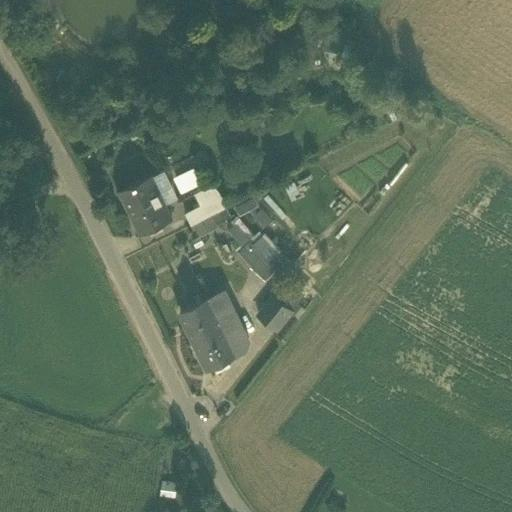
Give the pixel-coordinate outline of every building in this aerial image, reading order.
[(122,189),(142,231),(171,217),(151,176),(122,189)] [(186,210),(193,224),(230,206),(208,182),(193,189),(199,203),(186,210)] [(241,214),(252,207),(263,224),(272,218),(256,193),(236,206),(241,214)] [(241,216),(257,235),(265,228),(250,209),(241,216)] [(240,217),(228,227),(243,244),(255,234),(240,217)] [(241,252),(268,279),(292,256),(264,229),(241,252)] [(272,298),(289,312),(296,303),(279,289),(272,298)] [(226,332),(242,325),(225,290),(222,291),(229,307),(216,313),(226,332)] [(188,326),(208,367),(245,349),(248,338),(242,325),(226,332),(216,313),(229,307),(222,291),(180,311),(187,326),(188,326)] [(258,315),(276,329),(290,312),(289,312),(272,298),(258,315)]
